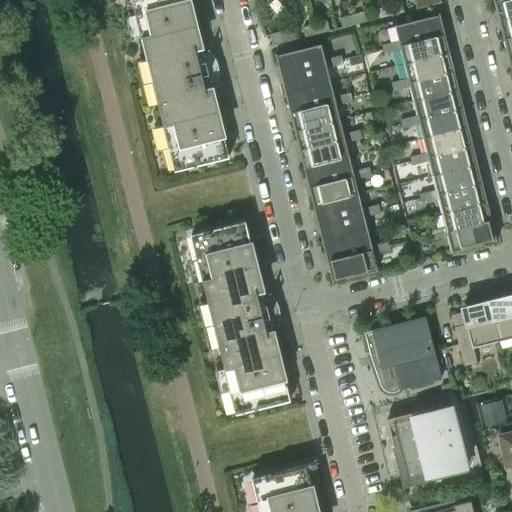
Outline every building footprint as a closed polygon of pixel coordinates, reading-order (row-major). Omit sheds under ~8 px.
[(203,55),(197,32),(188,0),(130,0),(174,171),(228,158),(209,80),(216,83),(217,82),(215,81),(216,76),(216,71),(214,61),(211,56),(208,52),(209,51),(208,50),(203,55)] [(413,0),(416,9),(428,6),(426,0),(413,0)] [(492,0),(496,12),(498,21),(511,17),(511,0),(497,0),(494,1),(493,0),(492,0)] [(401,3),(389,6),(391,15),(403,12),(401,3)] [(379,18),(391,15),(389,6),(377,9),(379,18)] [(363,13),(351,16),(354,25),(366,22),(363,13)] [(394,26),(398,41),(399,45),(444,34),(439,13),(437,13),(438,15),(394,26)] [(342,28),(354,25),(351,16),(339,19),(342,28)] [(511,17),(498,21),(503,39),(511,36),(511,17)] [(326,22),(314,25),(316,34),(328,31),(326,22)] [(294,24),(287,25),(289,30),(291,40),(298,39),(294,24)] [(304,37),(316,34),(314,25),(302,28),(304,37)] [(291,40),(289,30),(279,32),(282,43),(291,40)] [(272,45),(282,43),(279,32),(270,35),(272,45)] [(444,34),(399,45),(398,41),(390,43),(392,52),(400,50),(403,64),(449,53),(444,34)] [(511,36),(503,39),(507,58),(511,56),(511,36)] [(383,54),(392,52),(390,43),(381,45),(383,54)] [(275,54),(278,67),(280,75),(325,64),(324,60),(320,44),(276,55),(276,54),(275,54)] [(403,64),(407,78),(408,83),(453,71),(449,53),(403,64)] [(340,56),(332,58),(334,66),(343,64),(340,56)] [(325,64),(280,75),(284,94),(330,83),(326,68),(334,66),(332,58),(324,60),(325,64)] [(453,71),(408,83),(407,78),(399,80),(401,89),(409,87),(413,101),(458,90),(453,71)] [(393,91),(401,89),(399,80),(391,83),(393,91)] [(330,83),(284,94),(289,113),(334,101),(333,97),(330,83)] [(413,101),(416,116),(417,120),(463,109),(458,90),(413,101)] [(350,93),(341,95),(343,103),(352,101),(350,93)] [(334,101),(289,113),(294,131),(339,120),(335,105),(343,103),(341,95),(333,97),(334,101)] [(463,109),(417,120),(416,116),(408,118),(410,126),(419,124),(422,139),(467,127),(463,109)] [(402,128),(410,126),(408,118),(400,120),(402,128)] [(339,120),(294,131),(298,150),(344,138),(343,134),(339,120)] [(422,139),(426,153),(427,157),(472,146),(467,127),(422,139)] [(359,130),(351,132),(353,141),(361,139),(359,130)] [(344,138),(298,150),(303,168),(348,157),(345,143),(353,141),(351,132),(343,134),(344,138)] [(472,146),(427,157),(426,153),(418,155),(420,163),(428,161),(431,176),(477,164),(472,146)] [(411,166),(420,163),(418,155),(409,157),(411,166)] [(348,157),(303,168),(308,187),(353,176),(352,171),(348,157)] [(477,164),(431,176),(435,190),(436,194),(481,183),(477,164)] [(368,167),(360,169),(362,178),(371,176),(368,167)] [(353,176),(308,187),(313,206),(358,194),(354,180),(362,178),(360,169),(352,171),(353,176)] [(481,183),(436,194),(435,190),(427,192),(429,201),(437,199),(441,213),(486,202),(481,183)] [(421,203),(429,201),(427,192),(419,194),(421,203)] [(358,194),(313,206),(317,224),(362,213),(361,209),(358,194)] [(441,213),(444,227),(445,232),(491,220),(486,202),(441,213)] [(378,204),(369,207),(371,215),(380,213),(378,204)] [(362,213),(317,224),(322,243),(367,232),(363,217),(371,215),(369,207),(361,209),(362,213)] [(491,220),(445,232),(444,227),(436,229),(439,238),(447,236),(451,252),(482,245),(481,242),(494,239),(495,242),(496,241),(491,220)] [(264,298),(258,275),(244,221),(190,235),(235,414),(289,401),(270,323),(277,326),(278,325),(276,324),(277,319),(277,314),(274,304),(272,299),(269,295),(270,294),(269,293),(264,298)] [(430,240),(439,238),(436,229),(428,232),(430,240)] [(367,232),(322,243),(326,261),(372,250),(371,246),(367,232)] [(387,242),(379,244),(381,252),(389,250),(387,242)] [(372,250),(326,261),(332,282),(333,282),(332,280),(345,276),(346,279),(377,271),(373,254),(381,252),(379,244),(371,246),(372,250)] [(511,337),(511,295),(487,301),(497,341),(511,337)] [(487,301),(471,305),(461,308),(462,312),(450,315),(463,366),(476,363),(473,347),(497,341),(487,301)] [(372,364),(380,387),(381,389),(383,390),(384,391),(386,392),(387,393),(389,393),(391,393),(392,393),(394,392),(396,391),(397,391),(399,390),(400,389),(402,388),(440,379),(425,317),(363,332),(370,356),(372,356),(374,364),(372,364)] [(500,401),(480,406),(485,425),(505,420),(500,401)] [(451,403),(386,419),(392,447),(394,446),(393,445),(398,444),(407,481),(455,469),(467,466),(451,403)] [(511,432),(498,435),(506,466),(511,464),(511,432)] [(259,511),(317,511),(305,464),(251,478),(259,511)] [(472,511),(469,496),(417,509),(409,511),(408,511),(472,511)]
